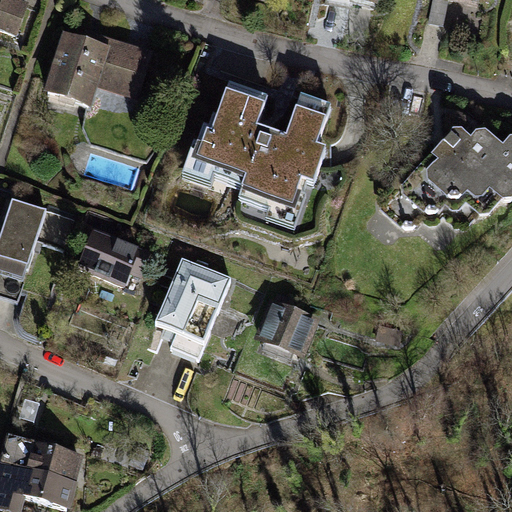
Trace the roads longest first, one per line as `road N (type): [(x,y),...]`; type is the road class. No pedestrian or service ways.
road 1 (residential): [(113,0),(354,74),(511,103)]
road 2 (residential): [(217,448),(418,383),(511,276)]
road 3 (residential): [(0,344),(217,448)]
